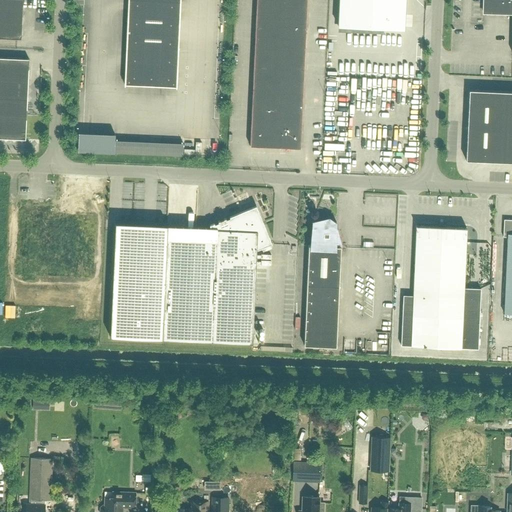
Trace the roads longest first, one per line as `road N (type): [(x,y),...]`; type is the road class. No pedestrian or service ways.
road 1 (unclassified): [(429,185),(52,167)]
road 2 (unclassified): [(429,185),(437,0)]
road 3 (unknown): [(308,179),(313,0)]
road 4 (unclassified): [(52,167),(60,0)]
